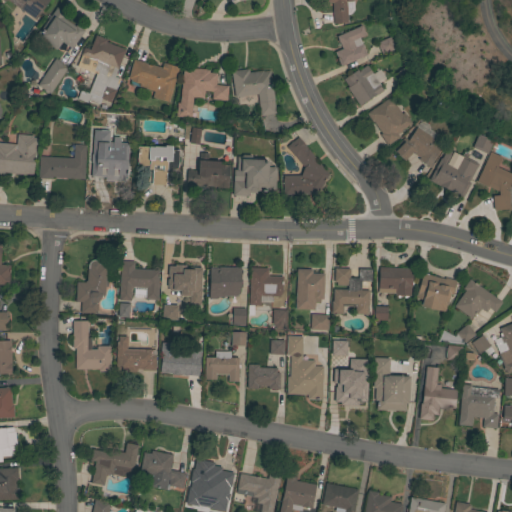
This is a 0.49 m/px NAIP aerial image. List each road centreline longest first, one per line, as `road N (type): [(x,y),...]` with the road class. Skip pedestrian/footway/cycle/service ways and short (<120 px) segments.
road 1 (residential): [(511,257),(386,231),(0,217)]
road 2 (residential): [(511,470),(173,414),(58,415)]
road 3 (residential): [(53,221),(48,337),(67,511)]
road 4 (residential): [(282,0),(299,80),(372,187),(386,231)]
road 5 (residential): [(284,29),(202,32),(114,0)]
